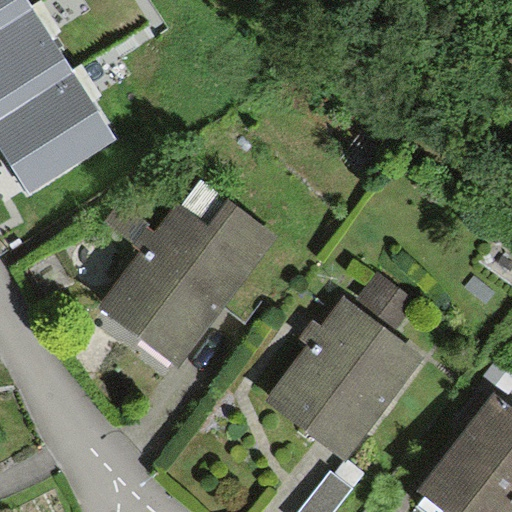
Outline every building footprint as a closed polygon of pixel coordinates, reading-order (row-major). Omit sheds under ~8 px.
[(106,146),(13,0),(0,0),(0,145),(30,193),(106,146)] [(179,373),(275,240),(231,209),(213,233),(180,209),(101,317),(179,373)] [(413,306),(373,277),(349,310),(341,304),(268,406),(348,462),(421,360),(390,338),(413,306)] [(511,511),(511,413),(499,404),(427,503),(439,511),(511,511)] [(327,511),(343,488),(319,472),(292,511),(327,511)]
